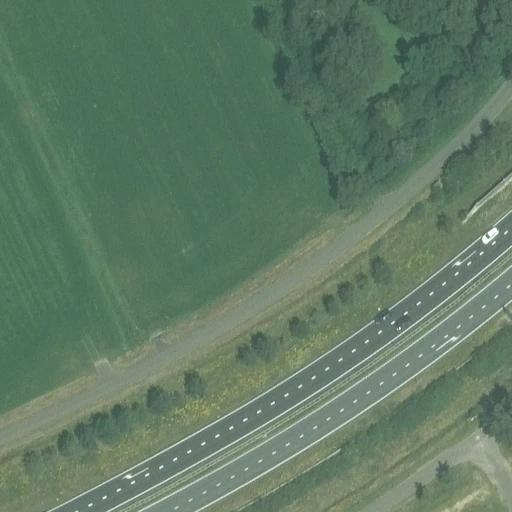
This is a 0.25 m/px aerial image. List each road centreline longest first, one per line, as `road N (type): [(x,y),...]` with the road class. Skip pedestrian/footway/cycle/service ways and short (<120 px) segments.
road 1 (unclassified): [(0,444),(254,311),(388,210),(511,89)]
road 2 (trunk): [(511,236),(309,389),(91,511)]
road 3 (trunk): [(151,511),(322,414),(511,273)]
road 4 (unclassified): [(479,438),(375,511)]
